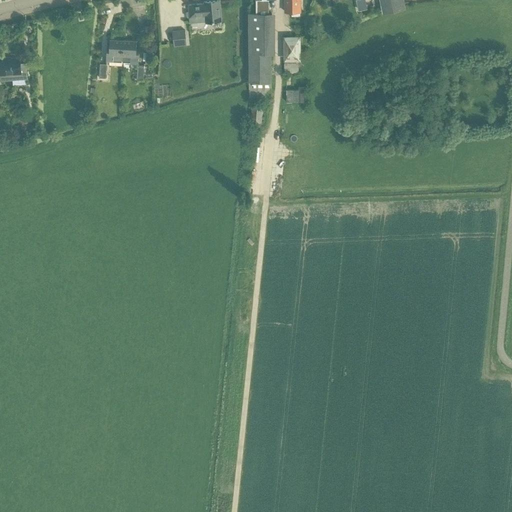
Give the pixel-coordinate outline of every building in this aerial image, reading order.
[(189,11),(187,11),(187,16),(190,16),(190,22),(206,20),(206,22),(208,21),(208,23),(213,23),(213,21),(222,20),(220,0),(204,1),(204,3),(189,4),(189,11)] [(255,0),(256,13),(267,13),(266,0),(255,0)] [(284,0),(284,11),(300,11),(300,0),(284,0)] [(403,0),(380,0),(383,12),(405,8),(403,0)] [(185,30),(173,31),(173,44),(185,43),(185,30)] [(107,46),(106,60),(122,61),(123,39),(110,39),(109,46),(107,46)] [(123,39),(122,61),(138,62),(139,48),(136,48),(137,40),(123,39)] [(271,55),(249,55),(249,82),(249,85),(249,96),(249,99),(271,99),(271,55)] [(20,58),(0,59),(0,75),(12,74),(12,79),(27,78),(25,64),(20,64),(20,58)] [(283,73),(298,73),(298,62),(283,62),(283,73)] [(286,89),(286,102),(303,102),(304,87),(298,87),(298,90),(286,89)] [(250,121),(261,121),(262,105),(252,104),(250,121)]
